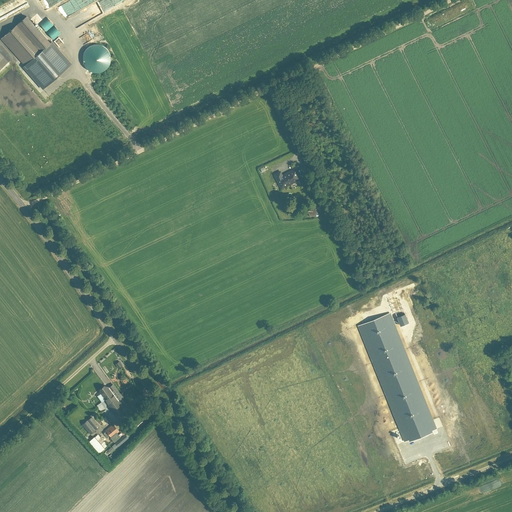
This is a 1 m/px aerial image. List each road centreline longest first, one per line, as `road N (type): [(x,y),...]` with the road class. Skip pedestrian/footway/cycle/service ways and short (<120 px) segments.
road 1 (track): [(24,207),(453,0)]
road 2 (tertiary): [(0,178),(232,511)]
road 3 (track): [(0,440),(115,337)]
road 4 (residential): [(511,455),(372,511)]
